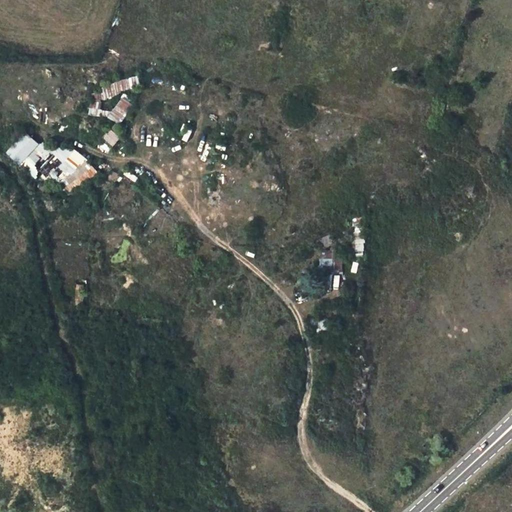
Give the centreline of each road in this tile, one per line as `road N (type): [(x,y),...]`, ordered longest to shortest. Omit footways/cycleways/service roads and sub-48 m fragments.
road 1 (track): [(0,159),(25,190),(79,380),(100,511)]
road 2 (primary): [(417,511),(511,422)]
